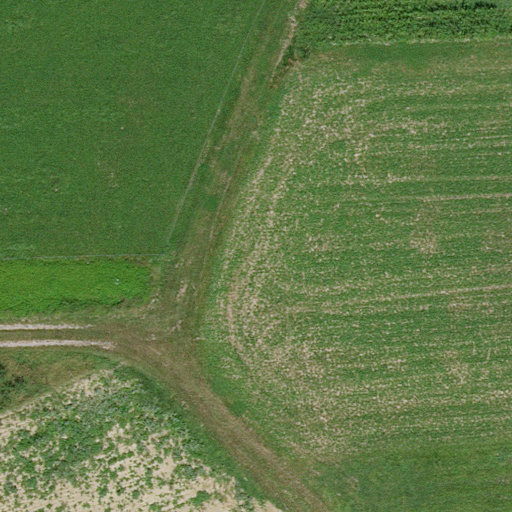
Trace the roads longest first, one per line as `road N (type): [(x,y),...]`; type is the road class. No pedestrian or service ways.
road 1 (track): [(317,0),(174,309),(116,337)]
road 2 (track): [(116,337),(312,511)]
